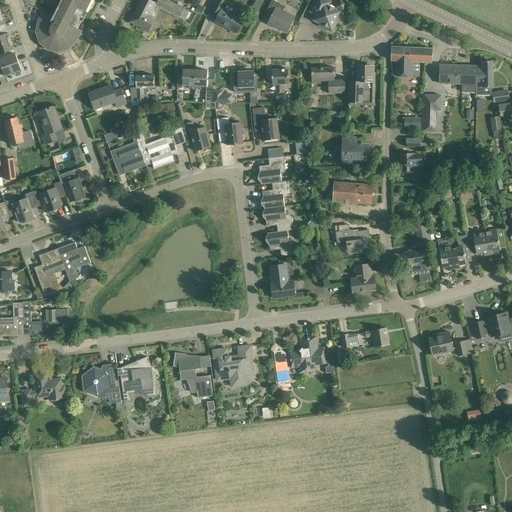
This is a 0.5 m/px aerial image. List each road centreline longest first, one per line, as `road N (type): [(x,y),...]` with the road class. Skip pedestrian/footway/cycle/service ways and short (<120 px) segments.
road 1 (residential): [(256,323),(233,175),(193,178),(108,209)]
road 2 (residential): [(396,307),(387,260),(387,68),(377,45)]
road 3 (residential): [(377,45),(159,48),(114,60)]
road 4 (unclassified): [(256,323),(0,354)]
road 5 (unclassified): [(444,511),(407,308)]
road 6 (unclassified): [(396,307),(256,323)]
road 7 (residential): [(108,209),(62,79)]
